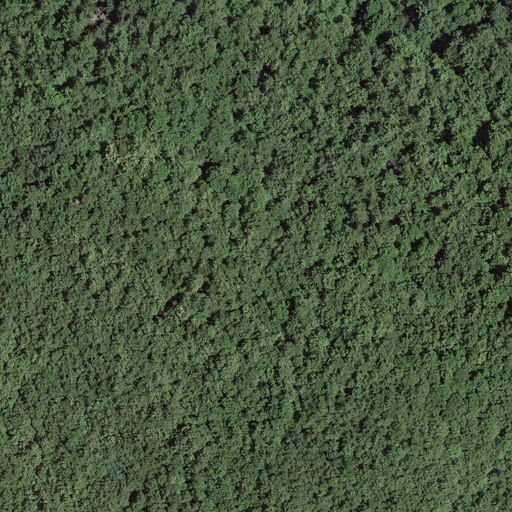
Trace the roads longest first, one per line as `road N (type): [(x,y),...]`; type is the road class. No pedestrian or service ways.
road 1 (track): [(511,450),(332,393),(255,397),(120,323),(0,236)]
road 2 (track): [(511,124),(487,125),(459,77),(318,0)]
